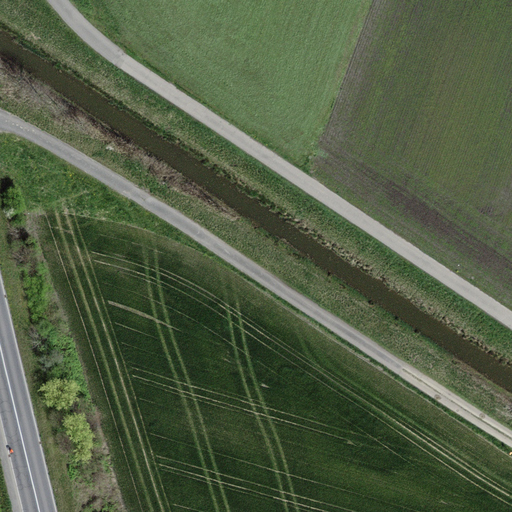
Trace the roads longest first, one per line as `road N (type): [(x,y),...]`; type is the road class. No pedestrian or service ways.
road 1 (track): [(0,121),(146,203),(511,439)]
road 2 (track): [(58,0),(117,57),(511,316)]
road 3 (secondary): [(0,345),(39,511)]
